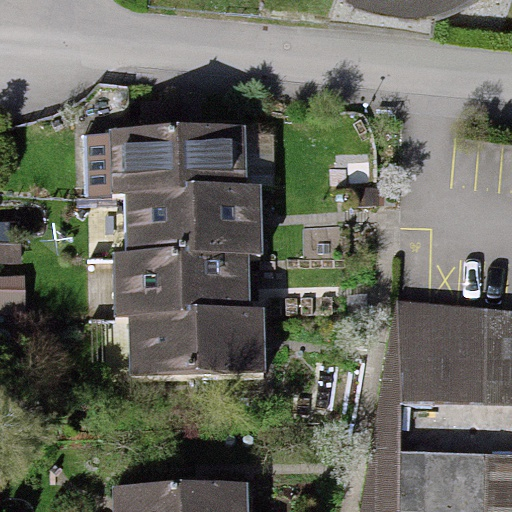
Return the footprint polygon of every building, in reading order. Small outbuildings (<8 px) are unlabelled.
[(81,198),(126,198),(246,198),(246,137),(81,137),(81,198)] [(126,198),(126,262),(246,261),(258,261),(258,198),(246,198),(126,198)] [(111,318),(129,318),(246,318),(246,261),(126,262),(110,262),(111,318)] [(364,511),(511,511),(511,448),(402,453),(402,395),(511,400),(511,312),(398,303),(364,511)] [(264,318),(246,318),(129,318),(129,380),(264,380),(264,318)] [(111,511),(243,511),(244,493),(111,494),(111,511)]
